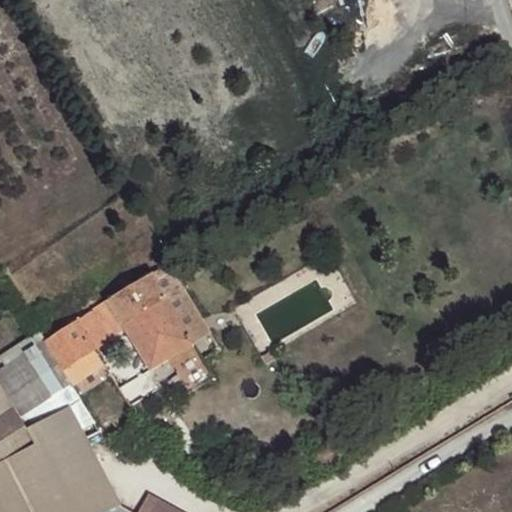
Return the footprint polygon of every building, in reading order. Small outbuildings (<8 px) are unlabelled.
[(114,206),(90,223),(98,232),(103,229),(110,238),(120,231),(112,221),(120,216),(114,206)] [(59,207),(49,215),(70,235),(78,228),(59,207)] [(152,279),(193,346),(210,336),(211,335),(169,268),(152,279)] [(150,373),(193,346),(152,279),(44,343),(72,386),(104,366),(93,350),(123,332),(150,373)] [(0,511),(9,511),(91,460),(82,442),(77,434),(87,429),(92,427),(93,426),(87,418),(74,399),(75,399),(69,388),(68,387),(43,344),(43,343),(37,334),(32,337),(27,331),(15,339),(20,346),(13,350),(18,357),(6,365),(0,357),(0,511)] [(203,363),(193,346),(150,373),(153,376),(161,387),(177,377),(187,393),(213,379),(203,363)] [(72,386),(80,398),(111,378),(104,366),(72,386)] [(112,511),(116,510),(91,460),(9,511),(112,511)] [(167,511),(144,500),(137,511),(167,511)]
